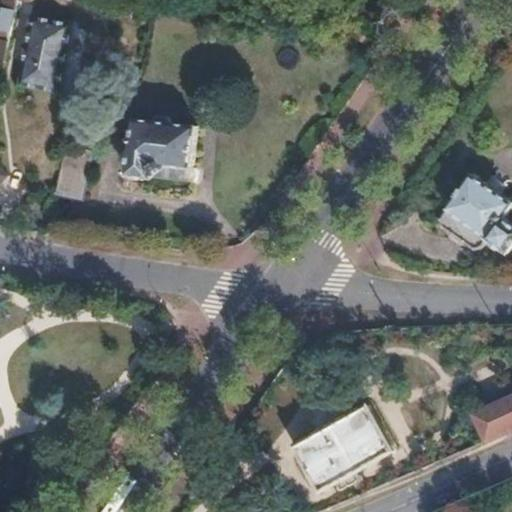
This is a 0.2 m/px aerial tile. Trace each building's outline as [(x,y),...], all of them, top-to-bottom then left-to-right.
[(15,0),(3,0),(0,15),(0,58),(3,60),(6,44),(15,0)] [(71,25),(34,16),(20,84),(56,92),(71,25)] [(189,184),(197,127),(136,118),(128,175),(189,184)] [(86,172),(60,167),(53,196),(80,202),(86,172)] [(511,222),(506,218),(511,209),(511,199),(475,175),(445,219),(444,226),(476,248),(486,247),(490,240),(510,254),(511,251),(511,222)] [(511,398),(480,413),(492,441),(511,431),(511,398)] [(373,406),(301,447),(327,493),(400,453),(373,406)]
